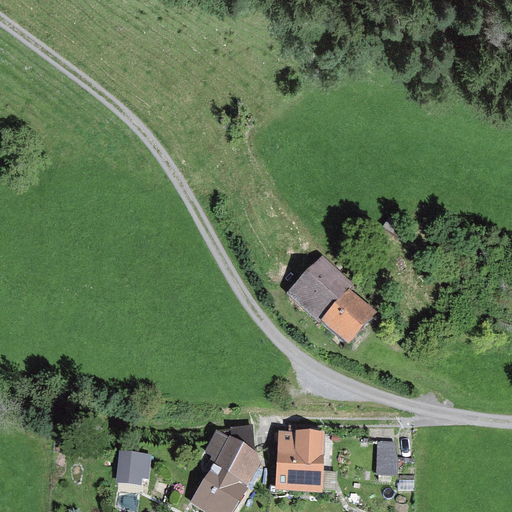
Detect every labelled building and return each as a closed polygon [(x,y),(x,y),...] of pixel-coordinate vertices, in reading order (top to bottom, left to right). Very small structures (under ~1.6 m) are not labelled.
[(318,264),(288,297),(350,351),(377,320),(318,264)] [(216,467),(192,507),(201,511),(236,511),(266,464),(215,435),(204,458),(216,467)] [(324,438),(277,435),(276,492),(323,496),(324,438)] [(399,475),(399,442),(380,442),(380,475),(399,475)] [(151,456),(119,455),(118,486),(148,488),(151,456)] [(325,471),(327,490),(341,489),(339,470),(325,471)]
